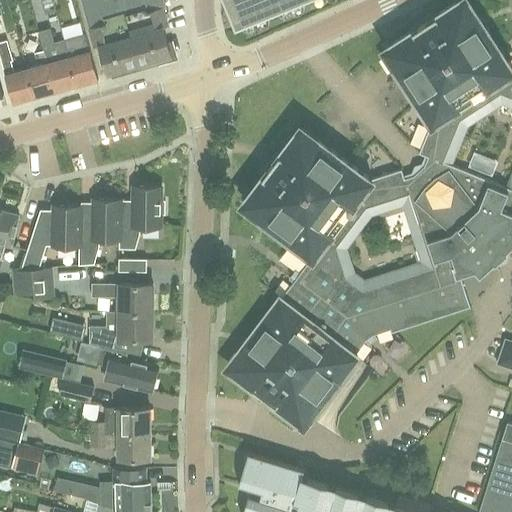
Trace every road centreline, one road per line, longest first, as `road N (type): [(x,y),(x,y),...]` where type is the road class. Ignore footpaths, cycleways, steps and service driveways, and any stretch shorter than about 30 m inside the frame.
road 1 (residential): [(195,414),(356,458),(482,344),(511,292)]
road 2 (residential): [(195,414),(207,156),(194,86)]
road 3 (unclassified): [(0,137),(194,86)]
road 4 (unclassified): [(223,74),(394,0)]
